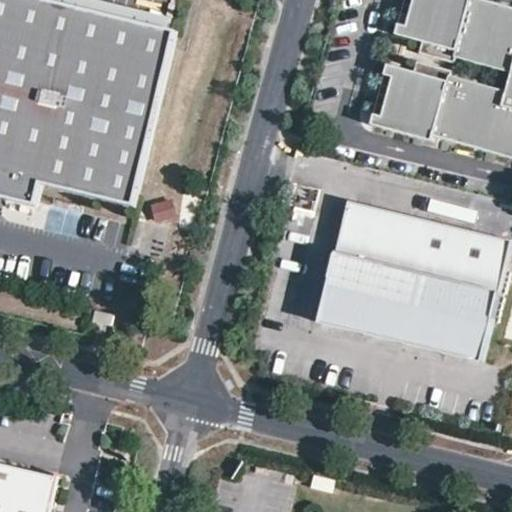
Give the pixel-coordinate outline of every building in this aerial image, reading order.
[(135,208),(178,33),(41,0),(0,0),(0,198),(37,207),(42,185),(135,208)] [(412,0),(405,29),(397,27),(394,38),(420,45),(417,56),(453,65),(454,60),(511,75),(506,94),(449,78),(451,73),(415,64),(412,75),(386,68),(383,78),(391,80),(381,119),(373,117),(371,124),(432,141),(433,135),(511,156),(511,10),(473,0),(412,0)] [(481,362),(511,241),(347,201),(317,322),(481,362)] [(0,511),(51,511),(60,479),(0,464),(0,511)] [(317,478),(314,489),(335,494),(337,483),(317,478)]
